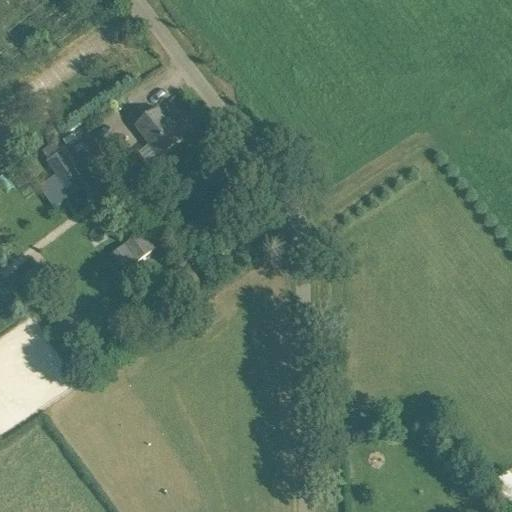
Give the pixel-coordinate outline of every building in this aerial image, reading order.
[(159,109),(135,127),(160,160),(184,142),(159,109)] [(71,198),(81,191),(65,167),(68,165),(52,142),(40,149),(49,161),(47,163),(71,198)] [(124,274),(153,251),(141,235),(111,258),(124,274)] [(54,287),(40,267),(23,279),(37,299),(54,287)] [(196,275),(184,283),(197,301),(208,294),(196,275)] [(137,338),(133,332),(126,337),(130,343),(137,338)] [(511,508),(511,478),(508,472),(493,482),(511,508)]
